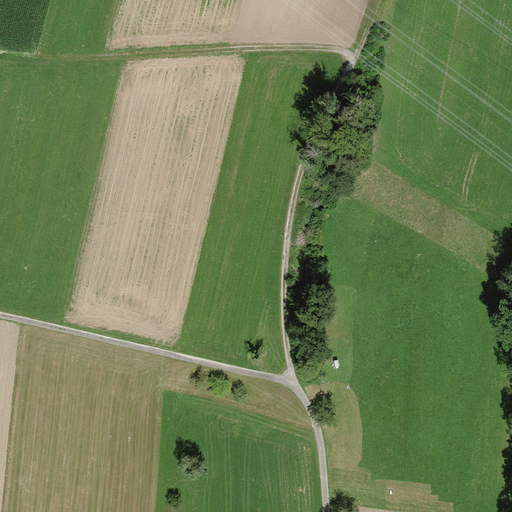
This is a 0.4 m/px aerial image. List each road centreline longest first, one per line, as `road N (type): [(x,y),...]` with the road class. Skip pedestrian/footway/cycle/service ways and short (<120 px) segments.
road 1 (track): [(292,383),(284,294),(297,181),(375,0)]
road 2 (track): [(292,383),(0,313)]
road 3 (track): [(327,511),(318,430),(292,383)]
